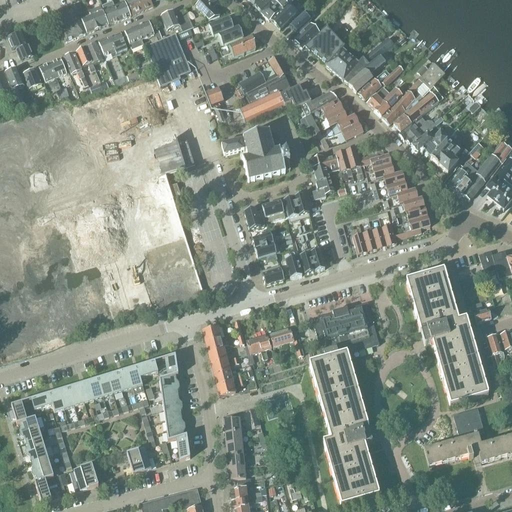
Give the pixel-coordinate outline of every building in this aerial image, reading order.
[(132,0),(126,3),(132,17),(142,13),(136,0),(132,0)] [(136,0),(142,13),(144,13),(152,9),(148,0),(136,0)] [(219,18),(211,9),(210,9),(217,3),(214,0),(206,0),(204,2),(203,1),(195,8),(209,22),(219,18)] [(260,14),(274,1),(273,0),(246,0),(256,11),(257,10),(260,14)] [(288,6),(281,0),(274,0),(274,1),(260,14),(259,15),(269,23),(288,6)] [(79,3),(73,6),(77,16),(83,14),(79,3)] [(112,3),(101,7),(103,12),(109,27),(120,22),(114,8),(112,3)] [(124,3),(114,8),(120,22),(130,18),(124,3)] [(270,23),(279,32),(298,14),(289,5),(270,23)] [(292,43),(302,52),(320,35),(312,28),(310,26),(308,24),(314,18),(307,10),(289,27),(297,35),(300,32),(302,34),(292,43)] [(102,12),(91,17),(97,31),(108,27),(102,12)] [(174,16),(179,28),(182,34),(189,31),(192,30),(185,12),(174,16)] [(179,28),(174,16),(173,13),(160,19),(166,33),(179,28)] [(97,31),(91,17),(80,21),(86,36),(97,31)] [(229,19),(208,27),(213,39),(219,36),(233,30),(229,19)] [(78,21),(68,25),(75,41),(85,36),(78,21)] [(147,24),(135,29),(141,42),(153,37),(147,24)] [(75,41),(68,25),(59,28),(65,45),(75,41)] [(233,30),(219,36),(223,47),(243,39),(239,28),(233,30)] [(143,47),(141,42),(135,29),(123,34),(131,52),(143,47)] [(326,67),(332,61),(341,52),(341,51),(344,49),(326,29),(305,50),(309,54),(310,53),(326,67)] [(345,35),(340,30),(336,34),(341,39),(345,35)] [(192,36),(189,31),(182,34),(175,36),(176,37),(178,42),(192,36)] [(23,34),(7,41),(12,53),(16,51),(21,63),(33,58),(23,34)] [(120,35),(109,40),(116,58),(120,56),(120,54),(126,51),(120,35)] [(175,36),(145,49),(156,77),(155,77),(160,89),(180,81),(179,78),(191,74),(186,63),(176,38),(176,37),(175,36)] [(237,45),(229,48),(234,60),(235,60),(241,58),(255,52),(252,39),(237,45)] [(116,58),(109,40),(98,45),(103,59),(110,56),(112,59),(116,58)] [(394,48),(393,46),(388,40),(363,60),(358,65),(341,51),(341,52),(332,61),(326,68),(325,68),(343,84),(343,83),(347,86),(384,56),(394,48)] [(96,46),(85,50),(92,67),(103,62),(96,46)] [(92,67),(85,50),(75,54),(81,69),(87,66),(91,75),(95,73),(92,67)] [(213,51),(209,53),(212,63),(217,61),(213,51)] [(77,74),(79,79),(84,90),(88,88),(86,83),(83,78),(73,55),(63,59),(70,77),(77,74)] [(384,56),(347,86),(348,87),(356,95),(372,81),(370,78),(389,62),(384,56)] [(278,57),(268,63),(276,78),(278,80),(283,77),(288,75),(279,58),(278,57)] [(60,61),(49,66),(55,80),(66,75),(60,61)] [(404,96),(381,119),(382,120),(389,127),(398,118),(398,119),(405,113),(411,108),(417,104),(429,93),(433,89),(445,76),(433,65),(407,93),(404,96)] [(55,80),(49,66),(38,70),(44,84),(55,80)] [(137,72),(138,75),(140,79),(151,75),(154,73),(151,66),(138,71),(137,71),(137,72)] [(423,67),(416,74),(420,79),(427,71),(423,67)] [(389,76),(380,85),(382,86),(385,89),(402,73),(398,68),(389,76)] [(24,88),(16,70),(8,73),(8,74),(3,75),(2,73),(0,74),(0,100),(5,99),(11,114),(25,108),(17,91),(24,88)] [(22,77),(28,92),(41,86),(35,72),(22,77)] [(373,82),(357,96),(364,103),(381,89),(380,87),(382,86),(380,85),(389,76),(385,72),(374,81),(373,82)] [(259,74),(238,87),(243,97),(244,97),(249,106),(237,112),(244,125),(283,106),(283,107),(290,103),(294,111),(310,103),(310,102),(305,93),(302,95),(299,87),(290,92),(283,77),(278,80),(276,78),(265,84),(259,74)] [(140,79),(138,75),(132,77),(125,79),(127,84),(140,79)] [(89,90),(92,96),(102,93),(99,86),(89,90)] [(382,91),(366,105),(374,113),(374,112),(381,119),(404,96),(397,89),(389,97),(382,91)] [(218,91),(206,96),(211,108),(223,103),(218,91)] [(413,110),(393,127),(400,135),(438,105),(429,93),(417,104),(411,108),(413,110)] [(301,108),(305,118),(310,116),(336,101),(337,101),(329,95),(301,108)] [(40,98),(32,101),(33,103),(34,107),(39,105),(42,104),(40,98)] [(320,111),(325,120),(342,111),(337,102),(320,111)] [(475,105),(469,111),(470,112),(472,115),(479,109),(479,108),(477,105),(475,105)] [(219,107),(213,109),(219,125),(225,123),(219,107)] [(330,129),(337,126),(347,121),(346,120),(342,111),(325,120),(330,129)] [(337,126),(341,134),(358,126),(354,117),(346,120),(347,121),(337,126)] [(421,119),(413,125),(400,135),(398,137),(404,143),(405,142),(411,149),(423,138),(421,136),(430,128),(433,126),(429,121),(425,124),(421,119)] [(358,126),(341,134),(346,144),(363,135),(358,126)] [(430,160),(448,141),(452,136),(454,133),(449,128),(442,136),(439,135),(433,142),(427,135),(411,149),(412,149),(412,150),(412,152),(414,155),(416,155),(417,155),(417,156),(419,154),(422,157),(425,154),(430,160)] [(244,139),(244,138),(243,139),(244,139),(243,140),(242,141),(221,147),(224,158),(241,154),(242,160),(241,160),(241,161),(242,161),(244,168),(243,168),(244,169),(246,175),(245,176),(246,176),(248,183),(247,183),(247,184),(248,184),(249,184),(249,183),(255,182),(255,183),(256,182),(255,182),(263,180),(263,181),(263,180),(271,178),(271,179),(271,178),(279,176),(279,177),(279,176),(285,174),(285,175),(286,175),(286,174),(287,174),(286,173),(290,172),(289,166),(289,165),(290,165),(290,164),(289,164),(288,158),(287,158),(287,157),(285,152),(286,152),(286,151),(285,151),(284,151),(285,151),(280,153),(280,152),(279,152),(278,152),(273,154),(272,147),(271,146),(275,145),(274,141),(270,142),(270,141),(271,141),(270,141),(269,135),(269,134),(268,134),(268,133),(267,133),(267,134),(244,139)] [(318,139),(320,144),(324,141),(328,139),(326,135),(324,135),(322,136),(318,139)] [(448,141),(430,160),(430,161),(438,168),(447,176),(453,170),(455,171),(459,166),(469,156),(469,155),(464,151),(461,150),(459,152),(448,141)] [(469,161),(449,185),(449,188),(459,197),(462,197),(469,203),(484,184),(490,177),(491,179),(501,166),(511,152),(501,144),(490,157),(477,174),(470,168),(473,165),(469,161)] [(478,145),(469,155),(469,156),(475,162),(480,156),(479,155),(483,150),(478,145)] [(362,175),(360,169),(355,151),(345,153),(350,172),(356,170),(358,176),(362,175)] [(352,178),(350,172),(345,153),(335,156),(335,157),(339,172),(340,175),(346,173),(348,179),(352,178)] [(377,155),(361,160),(363,168),(371,166),(370,162),(378,159),(377,155)] [(511,176),(511,156),(486,190),(491,194),(487,199),(487,200),(502,212),(503,213),(504,212),(511,201),(511,189),(506,184),(511,176)] [(335,157),(327,160),(324,161),(328,175),(339,172),(335,157)] [(378,159),(370,162),(371,166),(372,171),(391,166),(388,157),(378,159)] [(328,175),(324,161),(323,159),(310,162),(317,185),(315,185),(317,192),(312,194),(315,202),(326,199),(325,196),(333,194),(329,181),(330,181),(328,175)] [(391,166),(372,171),(376,182),(383,180),(383,179),(394,176),(391,166)] [(394,176),(383,179),(383,180),(386,188),(404,183),(401,174),(394,176)] [(404,183),(386,188),(389,199),(396,197),(396,196),(407,193),(404,183)] [(407,193),(396,196),(396,197),(399,206),(403,205),(417,201),(417,200),(414,191),(407,193)] [(303,197),(293,200),(299,222),(309,219),(305,206),(303,197)] [(417,201),(403,205),(406,215),(424,210),(421,199),(417,200),(417,201)] [(293,200),(283,203),(290,225),(299,222),(293,200)] [(280,203),(261,209),(266,224),(269,223),(285,219),(280,203)] [(424,210),(406,215),(408,224),(410,224),(427,219),(424,210)] [(255,211),(244,214),(249,233),(264,228),(260,214),(256,215),(255,211)] [(404,236),(397,238),(398,241),(398,242),(402,241),(407,240),(409,239),(421,235),(420,232),(427,230),(430,229),(428,223),(427,219),(412,223),(410,224),(408,224),(409,228),(402,230),(403,231),(404,236)] [(391,228),(381,231),(386,250),(396,247),(391,228)] [(381,231),(371,234),(377,252),(386,250),(381,231)] [(371,234),(362,237),(367,255),(377,252),(371,234)] [(267,237),(252,241),(254,251),(277,245),(274,235),(267,237)] [(367,255),(362,237),(352,240),(357,258),(367,255)] [(257,261),(280,255),(277,245),(254,251),(257,261)] [(308,252),(315,274),(324,271),(318,249),(308,252)] [(308,252),(298,254),(305,277),(315,274),(308,252)] [(478,257),(484,275),(496,272),(499,282),(511,277),(511,276),(511,275),(511,259),(510,258),(506,260),(504,254),(491,258),(490,253),(478,257)] [(296,259),(281,263),(285,278),(289,276),(290,281),(302,278),(296,259)] [(279,268),(261,273),(265,288),(284,283),(279,268)] [(450,408),(477,401),(488,397),(466,320),(458,323),(443,272),(406,283),(420,335),(421,334),(422,340),(429,338),(431,345),(432,345),(450,408)] [(332,315),(311,321),(312,322),(321,356),(323,355),(323,356),(328,355),(329,359),(338,357),(336,352),(349,348),(351,355),(379,347),(367,307),(368,307),(367,305),(347,311),(346,311),(345,311),(345,312),(334,315),(333,314),(332,315)] [(153,315),(155,320),(164,317),(162,312),(153,315)] [(488,312),(484,313),(473,316),(476,326),(491,321),(488,312)] [(202,333),(205,344),(221,340),(218,329),(202,333)] [(279,333),(283,348),(289,346),(290,348),(292,349),(294,349),(298,359),(303,358),(296,334),(291,335),(289,330),(279,333)] [(273,351),(283,348),(279,333),(269,336),(273,351)] [(511,349),(511,339),(510,334),(499,337),(504,352),(511,349)] [(266,337),(256,340),(256,341),(260,354),(263,362),(267,361),(266,356),(266,353),(271,351),(266,337)] [(504,380),(499,363),(501,363),(502,362),(503,361),(503,360),(503,359),(503,358),(497,338),(486,341),(495,372),(491,374),(493,383),(504,380)] [(205,344),(208,355),(223,351),(221,340),(205,344)] [(247,347),(245,348),(247,356),(250,366),(254,365),(252,360),(252,357),(260,354),(256,341),(256,340),(249,342),(246,343),(247,347)] [(208,355),(211,366),(226,362),(223,351),(208,355)] [(329,359),(309,365),(319,400),(320,405),(324,419),(326,427),(330,441),(323,444),(332,475),(332,477),(341,508),(358,503),(358,505),(368,502),(368,501),(371,500),(372,499),(379,497),(366,454),(366,453),(364,447),(365,446),(368,445),(372,444),(370,438),(346,355),(338,357),(329,359)] [(175,358),(165,361),(165,367),(167,379),(167,380),(175,377),(175,378),(178,377),(175,358)] [(165,361),(154,364),(156,370),(165,367),(165,361)] [(211,366),(213,377),(229,373),(226,362),(211,366)] [(154,364),(137,369),(140,380),(158,374),(156,370),(154,364)] [(137,369),(127,372),(132,391),(134,396),(144,393),(140,380),(137,369)] [(127,372),(117,375),(122,394),(132,391),(127,372)] [(213,377),(216,388),(232,384),(229,373),(213,377)] [(117,375),(107,378),(113,397),(122,394),(117,375)] [(167,379),(159,382),(160,390),(179,387),(178,385),(176,383),(175,378),(175,377),(167,380),(167,379)] [(107,378),(97,381),(103,400),(113,397),(107,378)] [(97,381),(81,387),(84,397),(90,395),(93,403),(94,403),(93,402),(103,400),(97,381)] [(232,384),(216,388),(219,399),(235,395),(232,384)] [(81,387),(68,390),(74,408),(83,406),(84,406),(87,405),(87,404),(89,404),(93,403),(90,395),(84,397),(81,387)] [(179,387),(160,390),(162,400),(178,398),(177,393),(179,389),(179,387)] [(68,390),(58,393),(64,411),(74,408),(68,390)] [(58,393),(48,397),(52,407),(54,415),(64,411),(58,393)] [(48,397),(31,402),(33,408),(34,412),(52,407),(48,397)] [(178,398),(162,400),(163,411),(181,408),(181,406),(178,403),(178,398)] [(20,405),(11,408),(14,417),(15,423),(17,427),(20,426),(20,425),(27,423),(31,421),(29,416),(27,417),(25,410),(28,410),(26,403),(22,405),(21,405),(20,405)] [(181,408),(163,411),(164,421),(181,419),(180,414),(182,410),(181,408)] [(249,411),(254,429),(260,427),(255,410),(249,411)] [(511,438),(484,446),(480,447),(477,437),(478,437),(484,435),(477,411),(453,418),(459,442),(424,452),(424,451),(423,451),(428,469),(429,469),(429,467),(434,466),(434,467),(441,465),(441,466),(442,465),(442,464),(447,462),(447,463),(454,461),(454,462),(455,462),(455,460),(460,459),(460,460),(467,458),(468,462),(473,461),(472,457),(478,455),(481,466),(482,465),(481,464),(486,462),(487,463),(494,461),(494,462),(495,462),(494,460),(499,459),(500,460),(507,458),(508,458),(507,457),(511,455),(511,438)] [(164,421),(166,431),(184,428),(184,426),(181,424),(181,419),(164,421)] [(21,430),(19,434),(20,436),(38,430),(35,420),(31,421),(27,423),(20,425),(20,426),(21,430)] [(223,422),(224,434),(241,433),(239,421),(223,422)] [(168,444),(173,443),(172,442),(184,439),(183,438),(183,434),(185,430),(184,428),(166,431),(168,444)] [(38,430),(20,436),(21,438),(24,440),(26,445),(41,440),(38,430)] [(224,434),(225,447),(242,445),(241,433),(224,434)] [(172,442),(173,443),(176,442),(179,463),(190,460),(186,438),(183,438),(184,439),(172,442)] [(27,449),(25,453),(26,455),(44,450),(41,440),(26,445),(27,449)] [(225,447),(227,459),(243,457),(242,445),(225,447)] [(44,450),(26,455),(27,457),(30,460),(32,464),(52,458),(53,458),(50,448),(44,450)] [(129,465),(130,467),(148,461),(144,451),(145,451),(144,451),(129,455),(129,456),(131,461),(129,465)] [(227,459),(228,471),(244,469),(243,457),(227,459)] [(33,469),(31,473),(32,475),(55,468),(52,458),(32,464),(33,469)] [(148,461),(130,467),(130,469),(134,471),(135,476),(135,477),(156,470),(152,460),(148,461)] [(55,468),(32,475),(33,477),(36,479),(37,483),(38,483),(38,484),(45,482),(55,479),(58,477),(55,468)] [(74,473),(77,483),(95,478),(94,475),(90,473),(89,468),(73,472),(73,473),(74,473)] [(229,483),(237,482),(245,481),(244,469),(228,471),(229,483)] [(392,477),(382,483),(389,492),(398,486),(392,477)] [(95,478),(77,483),(72,485),(75,495),(95,489),(95,488),(94,484),(95,480),(95,478)] [(37,483),(34,484),(41,506),(51,503),(51,502),(47,489),(57,486),(56,484),(55,479),(45,482),(38,484),(38,483),(37,483)] [(245,481),(237,482),(238,489),(250,486),(250,481),(245,481)] [(230,493),(231,502),(253,500),(252,495),(247,496),(246,489),(230,493)] [(197,491),(191,492),(194,503),(200,501),(197,491)] [(301,493),(305,504),(311,503),(308,491),(301,493)] [(191,492),(185,494),(188,504),(194,503),(191,492)] [(185,494),(180,495),(182,506),(188,504),(185,494)] [(180,495),(174,497),(177,507),(180,506),(182,506),(180,495)] [(174,497),(168,498),(171,509),(177,507),(174,497)] [(168,498),(163,500),(165,510),(171,509),(168,498)] [(163,500),(157,501),(160,511),(162,511),(165,510),(163,500)] [(231,502),(232,511),(248,510),(248,506),(253,505),(253,501),(253,500),(231,502)] [(157,501),(151,503),(153,511),(159,511),(160,511),(157,501)] [(194,503),(188,504),(190,510),(195,509),(201,507),(200,501),(194,503)]
